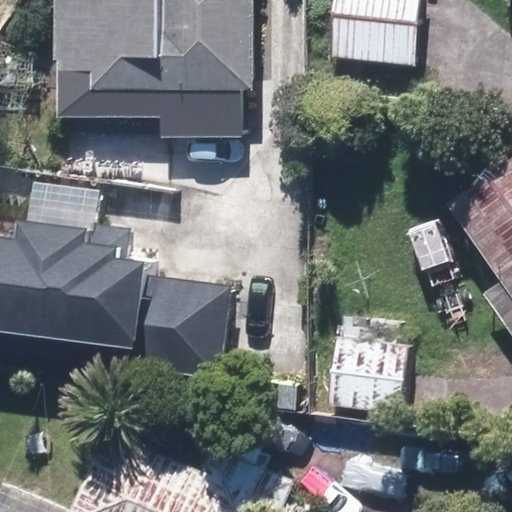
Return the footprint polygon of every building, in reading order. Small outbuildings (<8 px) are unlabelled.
[(241,92),(258,92),(259,0),(55,0),(53,123),(154,125),(154,145),(240,147),(241,92)] [(437,0),(346,0),(343,54),(433,61),(437,0)] [(511,165),(467,199),(511,259),(511,280),(496,292),(511,313),(511,165)] [(147,228),(148,218),(126,217),(126,211),(51,205),(50,221),(0,217),(0,312),(138,322),(135,366),(239,373),(246,277),(182,273),(184,243),(155,241),(156,228),(147,228)] [(426,339),(353,330),(345,398),(418,406),(426,339)] [(235,431),(223,460),(127,418),(86,511),(299,511),(319,467),(235,431)] [(77,511),(81,501),(14,475),(0,510),(0,511),(77,511)]
